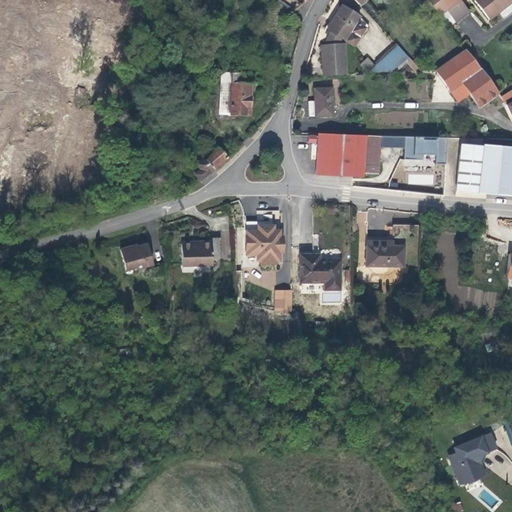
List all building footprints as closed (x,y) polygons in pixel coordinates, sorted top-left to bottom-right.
[(425,0),(437,16),(445,10),(457,1),(458,0),(425,0)] [(511,0),(472,0),(489,20),(511,1),(511,0)] [(457,1),(445,10),(455,22),(467,13),(457,1)] [(321,46),(323,77),(345,76),(343,43),(339,44),(341,39),(346,41),(359,17),(341,8),(328,33),(330,34),(324,46),(321,46)] [(366,75),(393,73),(410,58),(398,46),(366,75)] [(458,52),(434,70),(449,91),(461,83),(458,79),(478,68),(463,49),(458,52)] [(213,55),(208,57),(212,71),(217,70),(213,55)] [(478,108),(497,92),(478,68),(458,79),(461,83),(468,93),(478,108)] [(249,87),(239,84),(231,83),(229,115),(245,116),(245,108),(249,108),(248,106),(252,106),(252,98),(249,98),(249,87)] [(457,101),(468,93),(461,83),(449,91),(457,101)] [(511,89),(500,97),(503,100),(511,95),(511,89)] [(314,101),(315,117),(332,116),(331,91),(314,92),(314,101)] [(380,174),(380,148),(381,136),(317,134),(317,137),(308,136),(307,143),(317,143),(315,175),(363,178),(363,173),(380,174)] [(380,148),(395,148),(396,136),(381,136),(380,148)] [(395,148),(404,148),(404,137),(396,136),(395,148)] [(435,165),(445,165),(447,138),(404,137),(404,148),(404,160),(423,160),(423,155),(435,155),(435,165)] [(511,196),(511,180),(511,148),(481,146),(481,149),(457,148),(454,192),(511,196)] [(188,169),(199,181),(227,159),(216,148),(205,161),(188,169)] [(509,219),(489,218),(489,242),(509,244),(509,219)] [(245,223),(245,233),(257,232),(257,227),(268,227),(268,234),(272,234),(272,232),(272,223),(245,223)] [(257,232),(245,233),(246,257),(262,257),(262,263),(280,263),(280,253),(282,254),(282,238),(279,238),(279,232),(272,232),(272,234),(268,234),(268,227),(257,227),(257,232)] [(209,244),(179,245),(180,268),(210,267),(210,257),(220,257),(219,237),(209,237),(209,244)] [(388,246),(392,245),(392,240),(366,240),(366,270),(404,269),(403,250),(392,250),(388,250),(388,246)] [(129,246),(118,249),(124,270),(134,267),(134,268),(152,264),(147,244),(129,248),(129,246)] [(221,246),(223,259),(231,257),(228,244),(221,246)] [(324,293),(340,293),(339,261),(318,261),(318,264),(312,264),(312,256),(299,256),(299,285),(324,285),(324,293)] [(292,311),(292,294),(277,294),(277,313),(292,311)] [(483,476),(479,467),(477,462),(479,457),(484,455),(485,455),(480,443),(490,439),(488,435),(452,449),(454,455),(447,458),(459,486),(483,476)] [(495,451),(490,439),(480,443),(485,455),(495,451)]
